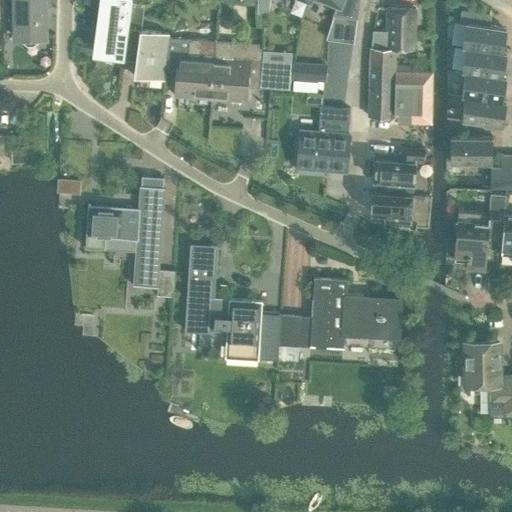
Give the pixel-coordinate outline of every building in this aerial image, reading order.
[(14,0),(15,38),(22,38),(24,43),(28,46),(33,46),(37,42),(39,38),(46,37),(44,0),(14,0)] [(99,0),(99,4),(92,55),(109,57),(109,54),(122,55),(122,59),(123,59),(128,27),(131,3),(129,3),(129,0),(107,0),(108,2),(105,1),(104,0),(99,0)] [(328,0),(338,4),(334,14),(356,17),(358,0),(328,0)] [(128,27),(140,29),(143,4),(131,3),(128,27)] [(371,46),(370,68),(380,68),(380,63),(395,64),(396,48),(414,48),(416,9),(388,7),(388,30),(374,30),(372,46),(371,46)] [(462,22),(467,23),(468,22),(490,25),(491,15),(464,11),(462,22)] [(185,18),(174,20),(176,30),(187,28),(185,18)] [(464,47),(467,47),(502,52),(502,51),(506,27),(490,25),(468,22),(467,23),(464,47)] [(140,29),(128,27),(124,59),(135,61),(134,75),(162,79),(168,33),(140,29)] [(178,97),(210,100),(215,40),(191,39),(169,37),(165,78),(179,79),(178,97)] [(215,40),(210,100),(243,102),(245,87),(245,81),(258,82),(260,55),(261,48),(258,48),(259,43),(217,40),(217,38),(216,37),(215,40)] [(464,71),(466,71),(502,76),(502,75),(506,52),(502,51),(502,52),(467,47),(464,71)] [(312,65),(294,63),(293,77),(311,79),(312,65)] [(369,114),(369,115),(393,116),(392,121),(425,123),(431,123),(432,72),(394,71),(395,64),(380,63),(380,68),(370,68),(369,114)] [(463,95),(466,96),(466,95),(502,101),(502,100),(506,76),(502,75),(502,76),(466,71),(463,95)] [(466,95),(466,96),(462,120),(502,125),(506,101),(502,100),(502,101),(466,95)] [(327,121),(328,107),(317,106),(316,121),(327,121)] [(346,169),(348,133),(301,129),(298,166),(346,169)] [(451,162),(491,163),(492,136),(452,136),(451,162)] [(375,159),(373,179),(388,180),(392,181),(392,188),(413,190),(415,162),(423,162),(425,148),(401,146),(400,160),(375,158),(375,159)] [(27,148),(12,148),(13,164),(27,163),(27,148)] [(501,187),(510,187),(511,155),(501,155),(501,167),(501,187)] [(501,167),(491,166),(491,187),(501,187),(501,167)] [(501,238),(504,213),(504,210),(506,193),(491,191),(488,212),(464,209),(463,220),(457,219),(453,258),(466,259),(465,267),(484,269),(488,237),(501,238)] [(412,195),(372,192),(371,213),(389,214),(389,222),(410,224),(412,195)] [(88,204),(85,247),(87,247),(87,246),(102,247),(104,248),(105,236),(134,238),(136,238),(134,273),(134,284),(133,284),(133,285),(157,287),(157,294),(156,294),(156,295),(172,296),(172,295),(173,270),(158,269),(163,200),(162,200),(139,199),(139,198),(138,208),(136,208),(123,207),(121,207),(115,207),(92,205),(90,205),(90,204),(88,204)] [(511,213),(504,213),(501,238),(499,251),(511,252),(511,213)] [(217,245),(191,243),(185,329),(209,330),(209,328),(225,329),(223,356),(276,360),(280,313),(261,312),(261,299),(213,296),(217,245)] [(280,313),(276,360),(296,361),(297,345),(298,345),(300,345),(309,345),(342,347),(343,339),(373,341),(373,347),(397,349),(400,298),(346,295),(347,279),(313,277),(311,315),(302,315),(280,313)] [(491,414),(511,414),(511,374),(498,374),(498,342),(464,342),(464,384),(489,383),(489,412),(491,414)]
